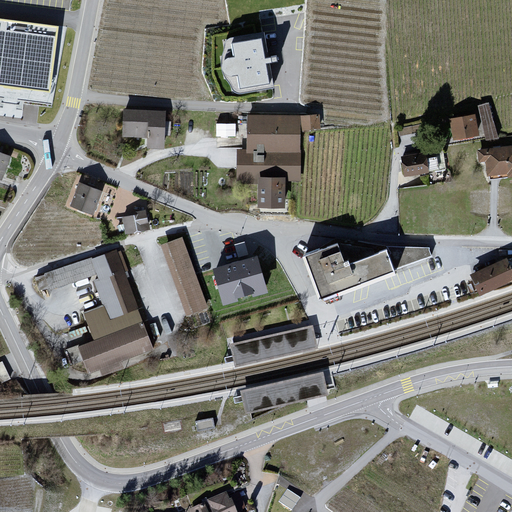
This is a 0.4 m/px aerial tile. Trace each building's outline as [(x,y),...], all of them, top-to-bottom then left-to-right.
[(61,27),(0,19),(0,79),(54,86),(61,27)] [(268,82),(258,31),(223,38),(233,88),(268,82)] [(166,113),(125,111),(124,139),(148,140),(148,150),(165,150),(166,113)] [(477,118),(452,122),(456,142),(480,138),(477,118)] [(320,119),(245,119),(245,149),(237,149),(237,181),(260,181),(287,182),(303,182),(303,132),(320,132),(320,119)] [(237,135),(236,121),(217,122),(217,136),(237,135)] [(511,149),(485,153),(489,180),(511,176),(511,149)] [(443,154),(428,159),(431,172),(447,167),(443,154)] [(11,160),(0,155),(0,182),(2,183),(11,160)] [(426,155),(402,159),(405,176),(428,172),(426,155)] [(260,181),(259,209),(287,209),(287,182),(260,181)] [(102,194),(78,184),(69,206),(93,216),(102,194)] [(122,217),(125,230),(147,225),(143,212),(122,217)] [(205,235),(190,240),(195,256),(210,251),(205,235)] [(182,239),(161,247),(190,317),(210,309),(182,239)] [(338,244),(303,259),(319,301),(432,259),(428,249),(384,248),(338,244)] [(118,251),(90,262),(107,306),(85,315),(95,341),(77,348),(88,377),(157,351),(118,251)] [(511,257),(474,275),(482,291),(511,276),(511,257)] [(269,265),(212,281),(225,318),(283,300),(269,265)] [(198,429),(214,427),(213,419),(197,421),(198,429)] [(279,503),(294,511),(301,497),(286,489),(279,503)] [(231,511),(225,496),(192,509),(192,511),(231,511)]
